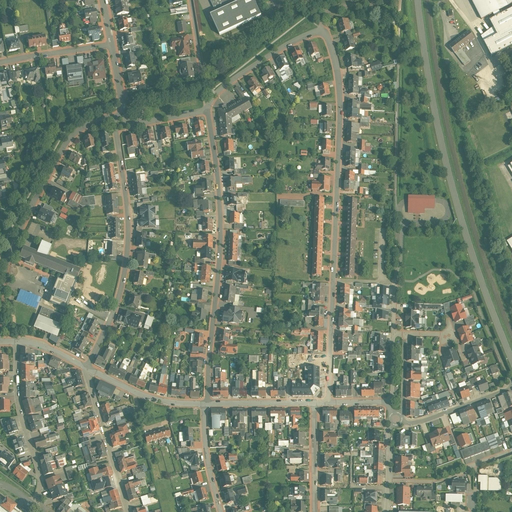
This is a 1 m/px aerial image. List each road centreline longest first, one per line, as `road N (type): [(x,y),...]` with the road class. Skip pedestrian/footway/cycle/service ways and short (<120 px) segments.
road 1 (residential): [(329,402),(340,93),(328,37),(317,30)]
road 2 (secondary): [(417,0),(449,176),(511,360)]
road 3 (residential): [(207,108),(220,236),(204,404)]
road 4 (residential): [(87,368),(116,303),(128,238),(113,117)]
road 5 (residential): [(113,117),(86,125),(60,152),(16,236),(0,290)]
road 6 (residential): [(16,341),(16,393),(39,477),(31,501)]
road 7 (residential): [(87,368),(127,511)]
road 8 (residential): [(317,30),(222,86),(207,108)]
road 9 (residential): [(396,201),(393,333)]
road 10 (residential): [(387,480),(441,481),(509,454)]
road 11 (residential): [(87,368),(151,398),(204,404)]
